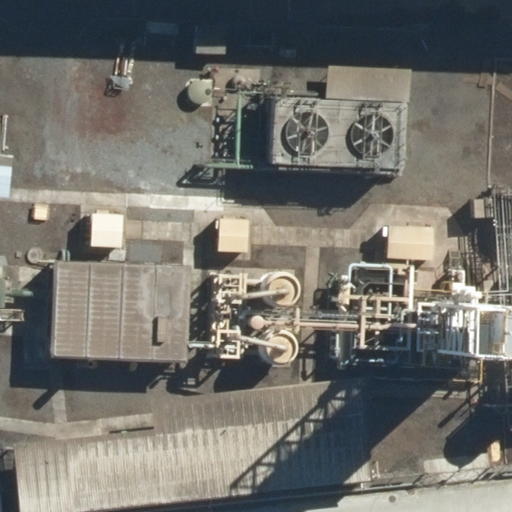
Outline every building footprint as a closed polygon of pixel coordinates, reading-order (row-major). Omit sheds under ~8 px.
[(191,49),(135,47),(132,126),(188,128),(191,49)] [(269,91),(266,168),(401,174),(404,97),(269,91)] [(49,357),(185,361),(188,267),(52,263),(49,357)] [(297,279),(213,275),(210,364),(294,367),(297,279)] [(7,411),(16,511),(82,511),(376,483),(365,376),(7,411)]
